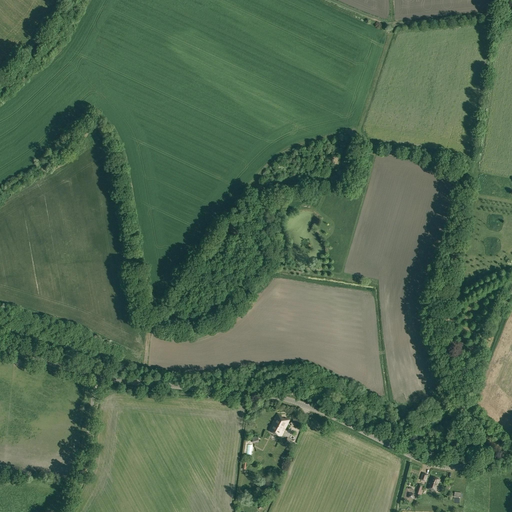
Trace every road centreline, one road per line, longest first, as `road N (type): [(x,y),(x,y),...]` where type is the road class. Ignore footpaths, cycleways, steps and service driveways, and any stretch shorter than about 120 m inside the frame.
road 1 (unclassified): [(511,457),(437,465),(290,400),(96,377)]
road 2 (track): [(326,0),(384,23),(498,13)]
road 3 (unclassified): [(59,511),(80,474),(96,377)]
